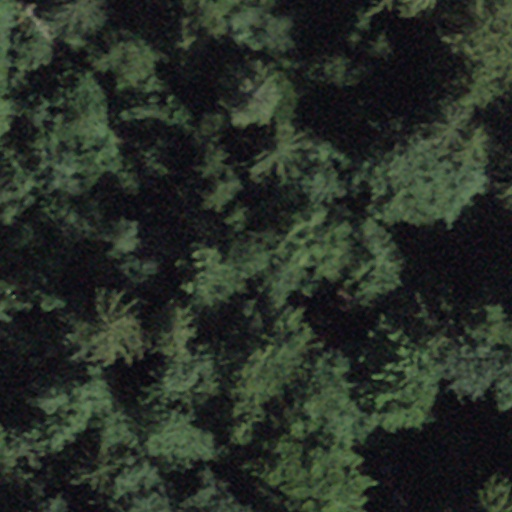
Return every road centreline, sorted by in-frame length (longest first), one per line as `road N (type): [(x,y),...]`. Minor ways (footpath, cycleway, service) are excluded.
road 1 (track): [(352,511),(328,366),(195,210)]
road 2 (track): [(195,210),(55,0)]
